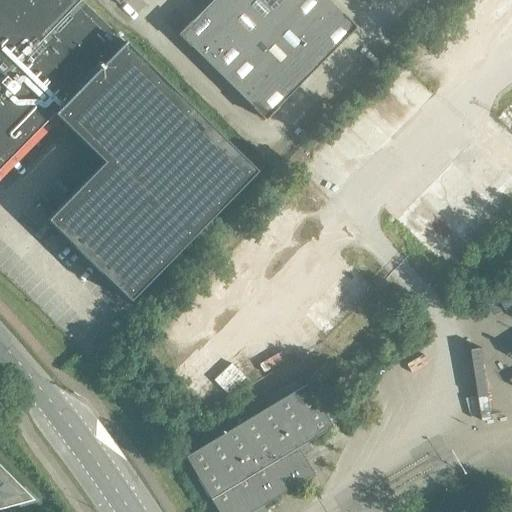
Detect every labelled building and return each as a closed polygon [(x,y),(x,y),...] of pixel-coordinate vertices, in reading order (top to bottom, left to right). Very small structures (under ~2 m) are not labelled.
[(0,0),(0,168),(53,114),(102,162),(46,220),(129,301),(255,172),(123,42),(79,0),(0,0)] [(267,32),(234,0),(212,0),(200,12),(223,34),(244,55),(267,32)] [(280,0),(234,0),(267,32),(289,9),(280,0)] [(297,0),(280,0),(289,9),(297,0)] [(333,7),(326,0),(297,0),(289,9),(311,30),(333,7)] [(333,51),(355,28),(333,7),(311,30),(333,51)] [(310,74),(333,51),(311,30),(289,9),(267,32),(310,74)] [(223,34),(200,12),(178,35),(200,57),(223,34)] [(287,97),(310,74),(267,32),(244,55),(265,76),(287,97)] [(221,78),(244,55),(223,34),(200,57),(221,78)] [(243,99),(265,76),(244,55),(221,78),(243,99)] [(265,121),(287,97),(265,76),(243,99),(265,121)] [(452,255),(509,197),(468,156),(410,215),(452,255)] [(332,428),(319,406),(307,385),(184,458),(216,511),(252,511),(314,476),(298,448),(332,428)] [(0,508),(32,500),(0,468),(0,508)]
